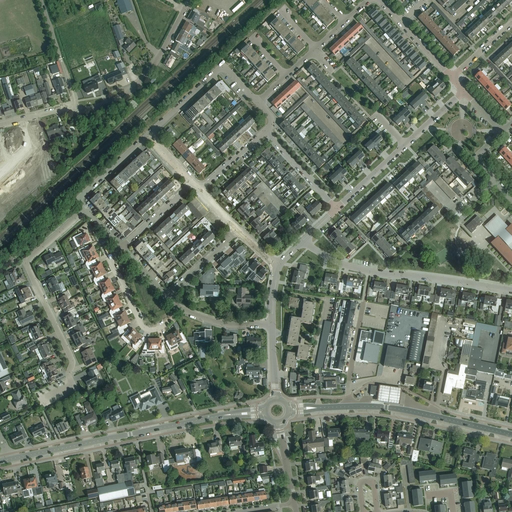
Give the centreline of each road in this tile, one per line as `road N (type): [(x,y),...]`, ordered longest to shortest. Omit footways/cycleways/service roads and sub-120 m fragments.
road 1 (tertiary): [(10,458),(264,410)]
road 2 (residential): [(41,405),(75,388),(72,360),(26,264),(80,205)]
road 3 (residential): [(511,290),(354,267),(301,241)]
road 4 (unclassified): [(75,111),(112,103),(137,85),(188,0)]
road 5 (tertiary): [(511,435),(348,406)]
road 6 (residential): [(148,136),(222,66),(258,102)]
road 7 (residential): [(178,306),(161,328),(143,328),(110,259)]
